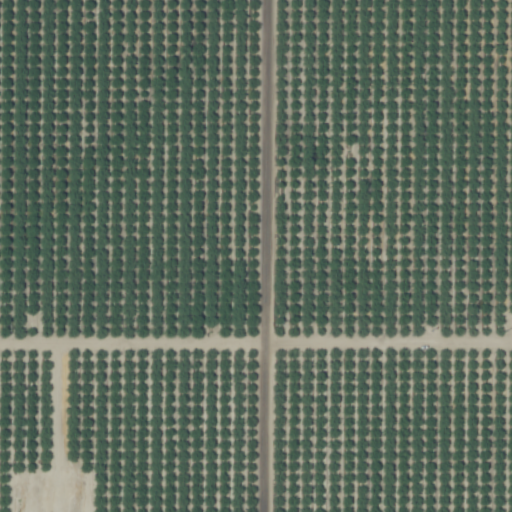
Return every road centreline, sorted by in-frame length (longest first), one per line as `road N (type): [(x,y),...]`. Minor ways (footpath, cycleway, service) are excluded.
road 1 (track): [(271,343),(0,340)]
road 2 (track): [(511,342),(271,343)]
